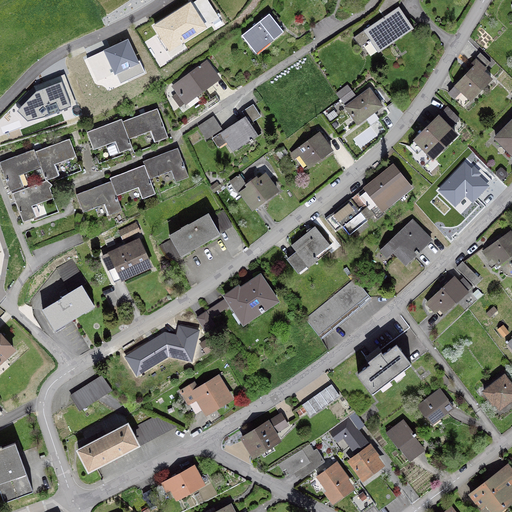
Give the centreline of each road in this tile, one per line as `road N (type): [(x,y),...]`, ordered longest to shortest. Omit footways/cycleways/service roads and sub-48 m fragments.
road 1 (residential): [(73,366),(226,275),(400,131),(482,0)]
road 2 (residential): [(511,194),(398,304),(205,445)]
road 3 (residential): [(178,139),(375,0)]
road 4 (residential): [(0,106),(51,58),(161,0)]
road 5 (residential): [(75,499),(44,418),(51,385),(73,366)]
road 6 (residential): [(75,499),(205,445)]
road 7 (residential): [(324,511),(205,445)]
road 8 (residential): [(416,511),(511,440)]
